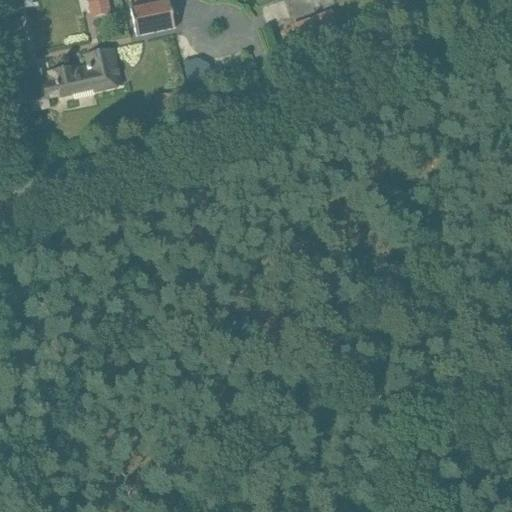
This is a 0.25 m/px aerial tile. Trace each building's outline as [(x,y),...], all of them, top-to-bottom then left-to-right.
[(19,0),(0,0),(0,17),(22,13),(19,0)] [(106,0),(88,0),(92,18),(110,14),(106,0)] [(333,0),(270,0),(261,2),(270,39),(339,22),(333,0)] [(169,1),(130,9),(136,38),(175,30),(169,1)] [(49,73),(50,78),(42,80),(39,66),(17,71),(17,68),(0,71),(0,77),(7,109),(30,104),(32,111),(48,108),(47,100),(93,90),(94,93),(120,88),(116,68),(112,50),(86,56),(89,68),(69,72),(69,69),(49,73)] [(21,342),(20,369),(36,369),(37,342),(21,342)]
